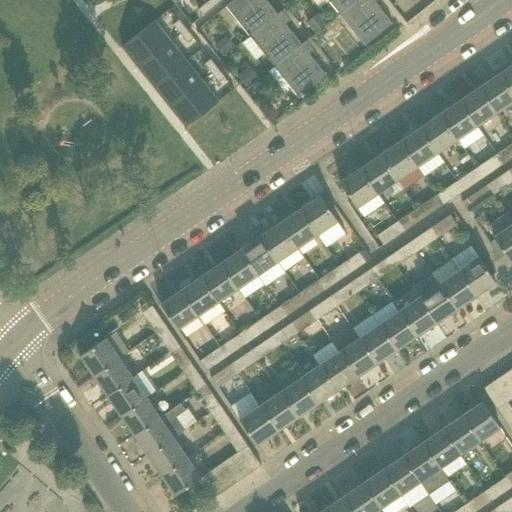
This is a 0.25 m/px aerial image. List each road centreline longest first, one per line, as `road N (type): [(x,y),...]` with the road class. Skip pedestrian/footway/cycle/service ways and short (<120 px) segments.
road 1 (tertiary): [(11,344),(503,0)]
road 2 (residential): [(239,511),(511,330)]
road 3 (residential): [(124,511),(11,344)]
